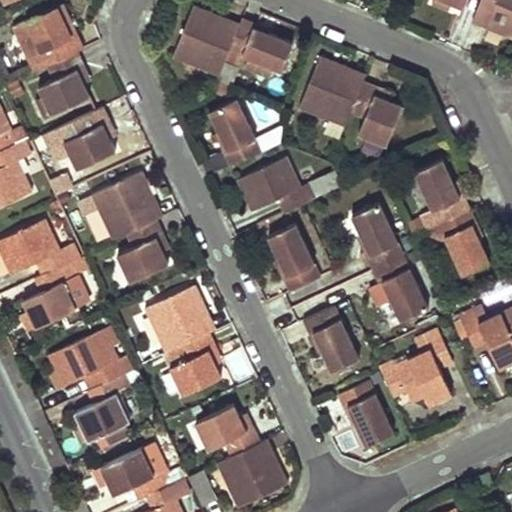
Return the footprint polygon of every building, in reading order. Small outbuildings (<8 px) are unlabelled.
[(451,2),(445,0),(432,0),(432,3),(448,10),(451,2)] [(493,10),(486,27),(511,37),(511,0),(480,0),(479,4),(493,10)] [(63,2),(13,26),(33,71),(47,65),(77,51),(68,33),(75,29),(63,2)] [(224,62),(236,30),(218,23),(221,15),(194,4),(173,56),(219,74),(224,62)] [(493,10),(479,4),(472,22),(486,27),(493,10)] [(221,15),(218,23),(236,30),(237,30),(239,23),(221,15)] [(255,22),(242,17),(239,23),(237,30),(250,35),(253,26),(255,22)] [(281,70),(293,42),(253,26),(250,35),(237,30),(236,30),(224,62),(238,67),(243,55),(281,70)] [(68,33),(77,51),(84,47),(75,29),(68,33)] [(53,78),(38,85),(51,113),(89,95),(83,83),(77,68),(84,65),(77,51),(47,65),(53,78)] [(344,74),(347,66),(320,55),(299,107),(345,126),(351,111),(363,81),(344,74)] [(90,79),(84,65),(77,68),(83,83),(90,79)] [(366,74),(347,66),(344,74),(363,81),(363,80),(366,74)] [(365,117),(359,132),(387,143),(403,104),(390,99),(375,93),(378,86),(363,80),(363,81),(351,111),(365,117)] [(393,92),(378,86),(375,93),(390,99),(393,92)] [(227,149),(224,151),(230,164),(261,150),(236,97),(209,110),(227,149)] [(80,133),(65,140),(78,168),(116,149),(110,137),(103,123),(110,120),(103,105),(73,120),(80,133)] [(117,133),(110,120),(103,123),(110,137),(117,133)] [(280,123),(257,131),(262,147),(285,139),(280,123)] [(0,150),(16,143),(9,129),(0,133),(0,150)] [(25,139),(16,143),(0,150),(0,165),(0,166),(0,204),(32,190),(18,160),(31,153),(25,139)] [(252,210),(278,197),(284,194),(291,208),(321,194),(314,179),(301,185),(287,155),(237,178),(252,210)] [(460,197),(442,158),(415,171),(432,209),(420,214),(426,228),(457,213),(451,201),(460,197)] [(148,200),(155,197),(142,170),(92,194),(113,239),(126,232),(156,218),(148,200)] [(284,211),(291,208),(284,194),(278,197),(284,211)] [(460,197),(451,201),(457,213),(470,208),(464,195),(460,197)] [(155,197),(148,200),(156,218),(163,215),(155,197)] [(370,253),(366,255),(372,268),(404,254),(379,201),(351,214),(370,253)] [(470,208),(457,213),(463,226),(472,222),(476,220),(470,208)] [(462,274),(490,260),(472,222),(463,226),(457,213),(426,228),(432,242),(445,236),(462,274)] [(0,250),(10,273),(36,260),(43,257),(49,271),(71,260),(80,256),(73,242),(59,248),(45,218),(0,238),(0,250)] [(130,281),(169,263),(163,250),(156,236),(163,233),(156,218),(126,232),(133,246),(117,253),(130,281)] [(296,222),(268,235),(287,274),(283,276),(289,290),(320,275),(296,222)] [(170,247),(163,233),(156,236),(163,250),(170,247)] [(373,269),(379,282),(383,280),(401,320),(429,306),(404,254),(372,268),(373,269)] [(43,257),(36,260),(42,274),(49,271),(43,257)] [(64,281),(78,275),(71,260),(49,271),(42,274),(48,287),(41,290),(23,298),(28,309),(36,326),(76,307),(64,281)] [(42,274),(35,277),(41,290),(48,287),(42,274)] [(166,352),(179,345),(209,331),(201,313),(208,310),(195,283),(145,307),(166,352)] [(488,342),(500,367),(511,361),(511,315),(505,319),(501,311),(488,317),(481,303),(458,315),(471,341),(484,335),(488,342)] [(313,331),(332,371),(359,357),(334,304),(303,319),(304,319),(310,333),(313,331)] [(28,309),(21,313),(28,329),(36,326),(28,309)] [(216,328),(208,310),(201,313),(209,331),(216,328)] [(429,404),(452,393),(440,367),(437,361),(450,354),(437,327),(414,338),(420,351),(407,358),(411,367),(399,373),(395,364),(393,360),(379,366),(394,396),(407,389),(413,402),(425,395),(429,404)] [(63,384),(89,373),(96,369),(102,383),(124,373),(133,369),(126,355),(113,361),(99,330),(49,353),(63,384)] [(186,359),(170,366),(183,393),(222,376),(216,363),(209,349),(216,346),(209,331),(179,345),(186,359)] [(484,335),(471,341),(475,348),(488,342),(484,335)] [(216,346),(209,349),(216,363),(223,360),(216,346)] [(453,361),(450,354),(437,361),(440,367),(453,361)] [(411,367),(407,358),(395,364),(399,373),(411,367)] [(95,386),(102,383),(96,369),(89,373),(95,386)] [(117,394),(131,388),(124,373),(102,383),(95,386),(101,400),(94,403),(76,411),(81,422),(89,439),(129,420),(117,394)] [(348,405),(366,445),(394,432),(369,379),(338,393),(344,407),(348,405)] [(101,400),(95,386),(88,390),(94,403),(101,400)] [(196,421),(208,448),(224,441),(230,455),(260,441),(253,426),(247,430),(240,415),(234,403),(196,421)] [(247,430),(253,426),(247,412),(240,415),(247,430)] [(89,439),(81,422),(74,426),(81,442),(89,439)] [(267,437),(260,441),(269,459),(276,456),(267,437)] [(260,441),(230,455),(217,462),(238,506),(288,482),(276,456),(269,459),(260,441)] [(174,482),(167,467),(154,473),(141,447),(101,465),(108,482),(114,493),(132,484),(139,481),(145,495),(146,495),(153,491),(174,482)] [(101,465),(93,469),(101,485),(108,482),(101,465)] [(203,505),(216,498),(202,469),(189,475),(203,505)] [(476,492),(494,483),(488,472),(470,481),(476,492)] [(159,505),(152,508),(143,511),(182,511),(177,498),(190,492),(183,477),(174,482),(153,491),(159,505)] [(139,481),(132,484),(138,498),(145,495),(139,481)] [(159,505),(153,491),(146,495),(152,508),(159,505)]
